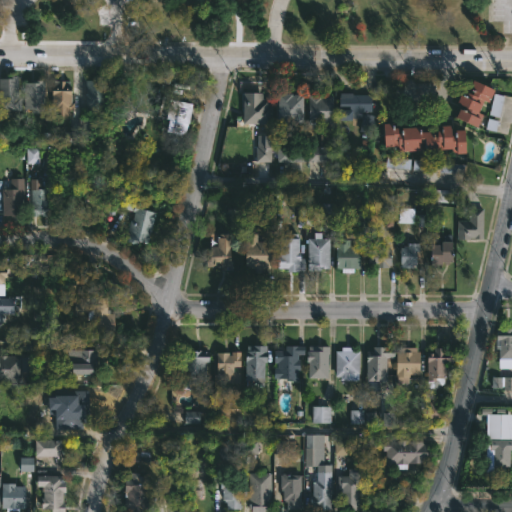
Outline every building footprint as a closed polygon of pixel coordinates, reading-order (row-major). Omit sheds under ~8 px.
[(20,75),(20,97),(24,97),(23,111),(10,111),(10,116),(0,116),(1,78),(14,78),(14,75),(20,75)] [(490,88),(486,95),(488,96),(486,100),(482,98),(476,111),(482,114),(480,118),(477,117),(473,126),(451,115),(454,108),(450,106),(457,91),(461,93),(468,77),(490,88)] [(47,80),(47,113),(26,113),(25,82),(40,82),(40,80),(47,80)] [(72,81),(72,93),(74,93),(73,103),(76,103),(76,110),(72,110),(72,116),(54,115),(55,80),(72,81)] [(97,80),(97,82),(111,82),(110,107),(107,107),(105,114),(93,114),(93,111),(89,111),(89,107),(87,107),(87,80),(97,80)] [(260,91),(260,97),(267,97),(267,105),(269,105),(269,123),(240,122),(240,91),(260,91)] [(287,91),(287,93),(294,92),(294,94),(299,94),(298,121),(271,121),(272,91),(287,91)] [(347,93),(347,94),(368,94),(368,95),(371,96),(370,108),(369,108),(369,111),(361,111),(361,114),(375,116),(373,133),(358,131),(360,117),(351,116),(351,118),(348,118),(348,120),(350,120),(350,125),(345,125),(345,119),(334,119),(334,109),(347,109),(347,106),(335,106),(335,94),(338,94),(338,92),(347,93)] [(329,95),(328,123),(304,122),(305,93),(329,95)] [(489,115),(499,117),(504,96),(494,93),(489,115)] [(184,120),(180,136),(162,132),(165,117),(160,116),(164,97),(188,102),(184,120)] [(89,118),(89,132),(83,132),(83,143),(64,143),(65,131),(80,132),(80,118),(89,118)] [(386,122),(386,125),(393,127),(393,130),(396,130),(396,127),(413,126),(413,129),(417,129),(417,131),(427,131),(427,133),(430,133),(430,135),(432,135),(432,130),(434,130),(434,127),(437,127),(437,124),(449,125),(449,132),(451,132),(451,129),(460,129),(461,151),(452,152),(451,145),(448,146),(448,148),(437,149),(437,154),(421,155),(421,149),(396,150),(396,146),(378,146),(378,122),(386,122)] [(276,135),(276,148),(278,148),(278,161),(257,161),(257,147),(260,147),(260,135),(276,135)] [(280,161),(279,146),(301,147),(300,162),(280,161)] [(310,162),(305,162),(305,147),(329,146),(329,161),(310,162)] [(39,163),(38,149),(26,149),(27,163),(39,163)] [(409,168),(410,159),(386,157),(385,167),(409,168)] [(462,172),(462,164),(440,163),(440,172),(462,172)] [(13,216),(4,216),(4,187),(12,187),(12,178),(26,178),(25,216),(13,216)] [(50,188),(50,193),(52,193),(51,204),(53,204),(53,213),(51,213),(51,216),(44,216),(44,214),(33,214),(33,189),(50,188)] [(432,202),(454,203),(455,190),(432,190),(432,202)] [(159,213),(150,243),(141,240),(140,244),(126,240),(136,211),(122,207),(126,196),(139,200),(138,203),(146,206),(145,208),(159,213)] [(334,204),(320,203),(320,216),(333,216),(334,204)] [(462,238),(456,238),(456,220),(468,220),(468,207),(482,208),(481,238),(462,238)] [(414,209),(399,209),(399,222),(413,223),(414,209)] [(293,228),(293,232),(295,232),(295,250),(298,250),(298,257),(306,257),(306,237),(311,237),(311,231),(320,231),(320,237),(328,237),(328,268),(319,268),(319,270),(284,270),(284,268),(275,268),(276,237),(278,237),(278,233),(290,233),(290,228),(293,228)] [(255,230),(254,239),(268,239),(268,265),(240,265),(241,239),(245,239),(245,230),(255,230)] [(223,267),(209,267),(210,247),(218,247),(219,238),(221,238),(221,233),(231,234),(230,255),(232,255),(232,267),(223,267)] [(346,239),(346,243),(356,243),(355,268),(351,268),(351,273),(339,272),(339,268),(332,268),(333,243),(335,243),(335,239),(346,239)] [(435,264),(426,264),(427,243),(437,243),(437,240),(448,240),(448,260),(438,260),(438,264),(435,264)] [(388,249),(388,265),(386,265),(386,267),(364,266),(364,249),(366,249),(366,243),(385,243),(385,249),(388,249)] [(415,243),(415,251),(413,251),(413,265),(410,265),(410,268),(397,268),(397,247),(404,246),(404,243),(415,243)] [(25,277),(25,266),(14,266),(15,277),(25,277)] [(0,267),(10,267),(9,277),(7,277),(7,284),(6,284),(6,295),(0,294),(0,267)] [(91,296),(91,304),(109,304),(109,309),(111,309),(111,312),(118,313),(117,329),(92,328),(92,310),(72,309),(73,296),(91,296)] [(14,298),(0,297),(0,319),(0,313),(13,314),(14,298)] [(511,328),(511,358),(498,358),(498,344),(497,344),(497,339),(494,339),(494,331),(501,331),(501,328),(511,328)] [(301,350),(301,354),(295,354),(295,359),(296,359),(296,380),(276,380),(277,350),(282,351),(282,345),(302,346),(301,350)] [(326,353),(326,377),(306,377),(306,361),(304,361),(304,350),(306,350),(306,345),(328,345),(328,353),(326,353)] [(100,375),(73,374),(74,364),(81,364),(82,350),(100,350),(100,346),(111,346),(111,358),(100,358),(100,375)] [(263,383),(245,381),(245,351),(247,351),(247,346),(266,346),(266,363),(264,363),(263,383)] [(352,346),(352,350),(358,350),(357,370),(359,370),(359,378),(357,378),(357,379),(333,379),(333,350),(339,350),(339,346),(352,346)] [(376,382),(376,389),(363,389),(364,351),(370,351),(370,346),(391,346),(391,358),(384,358),(384,382),(376,382)] [(413,347),(413,351),(416,351),(416,374),(406,374),(406,383),(394,383),(394,376),(393,376),(393,353),(396,353),(396,347),(413,347)] [(442,348),(442,353),(451,353),(451,378),(442,378),(442,383),(431,389),(424,389),(424,353),(431,353),(431,348),(442,348)] [(191,389),(180,389),(181,351),(210,352),(210,362),(205,362),(204,380),(191,379),(191,389)] [(241,351),(241,366),(235,366),(234,379),(216,379),(216,352),(229,352),(229,355),(232,355),(232,351),(241,351)] [(0,355),(24,355),(23,382),(0,382),(0,355)] [(492,388),(502,388),(502,377),(491,377),(492,388)] [(511,377),(503,377),(503,390),(511,389),(511,377)] [(65,396),(65,401),(68,401),(68,422),(50,422),(51,400),(53,400),(53,396),(65,396)] [(427,418),(439,419),(440,403),(428,402),(427,418)] [(330,423),(330,406),(312,406),(311,423),(330,423)] [(363,410),(350,410),(349,424),(363,424),(363,410)] [(199,412),(185,411),(184,423),(199,423),(199,412)] [(394,413),(382,413),(382,426),(394,426),(394,413)] [(486,438),(511,438),(511,414),(486,414),(486,438)] [(147,439),(147,447),(152,447),(151,468),(135,468),(137,438),(147,439)] [(509,449),(509,470),(491,469),(491,459),(487,459),(487,449),(489,449),(489,439),(511,439),(511,449),(509,449)] [(46,457),(37,457),(37,440),(63,440),(63,457),(46,457)] [(334,455),(347,455),(347,441),(335,440),(334,455)] [(405,440),(405,442),(422,442),(421,464),(404,463),(404,469),(391,469),(391,466),(381,466),(381,451),(378,451),(378,441),(405,440)] [(274,453),(281,453),(282,441),(275,441),(274,453)] [(19,471),(33,471),(33,457),(19,457),(19,471)] [(359,468),(358,492),(356,492),(356,510),(337,510),(337,488),(334,488),(334,476),(344,476),(344,468),(359,468)] [(150,502),(149,509),(126,508),(128,472),(143,473),(143,477),(151,478),(150,502)] [(250,511),(250,473),(272,473),(271,511),(250,511)] [(327,474),(328,510),(313,510),(313,507),(307,507),(307,496),(310,496),(310,480),(315,480),(315,474),(327,474)] [(298,493),(298,504),(300,504),(300,509),(283,510),(285,493),(282,493),(283,475),(298,475),(298,493)] [(65,476),(65,481),(68,481),(68,493),(65,493),(65,503),(67,503),(67,511),(54,511),(54,509),(45,509),(45,487),(40,487),(40,476),(65,476)] [(243,476),(243,509),(228,509),(229,502),(226,502),(225,501),(224,476),(243,476)] [(401,500),(408,496),(402,483),(394,487),(401,500)] [(17,484),(17,486),(28,487),(28,509),(21,509),(21,511),(8,511),(8,509),(4,509),(4,484),(17,484)]
